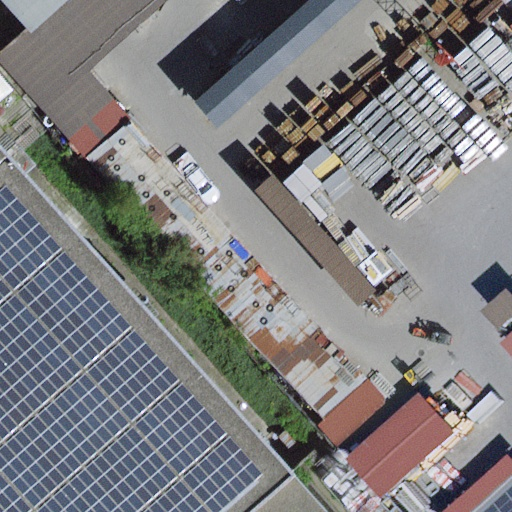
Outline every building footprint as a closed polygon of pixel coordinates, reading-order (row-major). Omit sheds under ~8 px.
[(169,0),(76,0),(37,34),(2,64),(85,160),(133,117),(89,70),(169,0)] [(5,0),(37,34),(76,0),(5,0)] [(311,0),(201,100),(224,125),(362,0),(311,0)] [(389,399),(133,117),(85,160),(341,442),(389,399)] [(338,511),(0,135),(0,511),(338,511)] [(444,404),(369,470),(402,507),(476,441),(444,404)] [(511,511),(511,499),(497,511),(511,511)]
